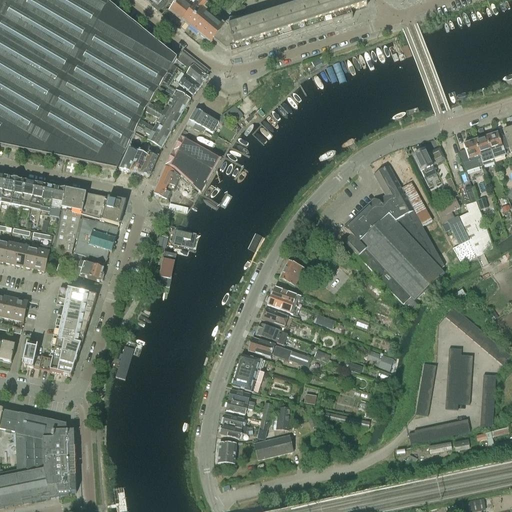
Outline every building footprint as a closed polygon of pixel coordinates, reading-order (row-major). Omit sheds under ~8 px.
[(176,60),(177,60),(103,0),(0,0),(0,147),(117,171),(130,142),(134,144),(138,135),(134,133),(136,129),(146,134),(148,130),(150,126),(141,121),(146,112),(148,108),(150,104),(162,84),(166,77),(171,69),(176,60)] [(142,0),(144,1),(144,0),(152,5),(151,7),(158,13),(168,0),(142,0)] [(178,0),(169,12),(184,23),(211,45),(213,42),(225,28),(204,9),(207,5),(200,0),(178,0)] [(367,7),(357,0),(252,0),(251,0),(248,0),(226,27),(225,28),(213,42),(226,52),(229,51),(231,57),(352,18),(351,13),(366,8),(367,7)] [(209,71),(184,51),(178,61),(178,62),(188,70),(191,72),(187,76),(200,87),(208,77),(206,76),(209,71)] [(176,60),(171,69),(175,72),(177,68),(187,76),(191,72),(188,70),(178,62),(176,60)] [(200,87),(187,76),(183,81),(179,86),(193,96),(200,87)] [(166,77),(162,84),(168,87),(172,81),(166,77)] [(190,100),(181,95),(183,92),(178,89),(174,96),(170,94),(166,91),(163,95),(167,98),(185,109),(190,100)] [(176,124),(185,109),(167,98),(165,101),(169,103),(164,112),(150,104),(148,108),(176,124)] [(176,124),(148,108),(146,112),(159,120),(157,124),(171,133),(176,124)] [(195,110),(186,126),(195,131),(198,126),(204,130),(204,131),(204,132),(210,136),(211,135),(213,132),(215,132),(217,129),(216,127),(219,123),(195,110)] [(171,133),(157,124),(154,129),(150,126),(148,130),(166,140),(171,133)] [(503,132),(505,138),(508,149),(510,155),(511,154),(511,129),(511,130),(509,128),(504,130),(504,132),(503,132)] [(166,140),(148,130),(146,134),(150,136),(147,140),(161,149),(166,140)] [(492,135),(486,137),(486,138),(492,155),(493,160),(505,156),(503,151),(508,149),(505,138),(499,140),(497,134),(493,136),(492,135)] [(180,137),(165,166),(174,170),(201,194),(220,159),(180,137)] [(481,139),(475,141),(475,142),(480,159),(492,155),(486,138),(482,139),(481,139)] [(483,167),(480,159),(475,142),(470,143),(470,142),(463,145),(464,145),(463,146),(465,151),(459,153),(466,173),(483,167)] [(128,149),(119,171),(129,173),(137,153),(128,149)] [(415,156),(413,157),(421,173),(429,169),(430,173),(434,171),(432,166),(427,157),(425,151),(420,154),(418,153),(415,154),(415,156)] [(439,151),(427,157),(432,166),(444,160),(439,151)] [(138,152),(137,153),(129,173),(138,176),(147,156),(138,152)] [(149,178),(158,157),(149,153),(147,156),(138,176),(149,178)] [(180,177),(174,171),(165,167),(163,170),(153,194),(166,200),(170,193),(165,191),(168,183),(175,187),(180,177)] [(374,200),(344,228),(345,230),(346,230),(351,236),(344,242),(403,306),(410,314),(419,305),(415,301),(444,274),(440,270),(444,267),(422,228),(432,223),(411,184),(401,189),(389,168),(374,176),(385,196),(378,203),(376,201),(374,200)] [(15,181),(6,179),(1,201),(11,203),(15,181)] [(451,180),(447,182),(450,187),(452,193),(455,191),(451,180)] [(25,183),(15,181),(11,203),(21,205),(25,183)] [(35,185),(25,183),(21,205),(30,207),(35,185)] [(44,187),(39,186),(35,185),(30,207),(40,209),(44,187)] [(54,189),(46,187),(44,187),(40,209),(50,211),(54,189)] [(471,187),(465,189),(471,205),(476,203),(471,187)] [(65,191),(54,189),(50,211),(60,213),(65,191)] [(72,254),(81,216),(85,195),(65,191),(60,213),(56,236),(53,249),(72,254)] [(106,199),(85,195),(81,216),(102,221),(106,199)] [(476,203),(466,206),(468,213),(457,219),(454,220),(451,214),(460,209),(454,198),(434,208),(442,226),(461,265),(493,250),(476,203)] [(122,202),(106,199),(102,221),(119,226),(125,206),(126,203),(122,202)] [(488,209),(485,199),(477,201),(480,211),(488,209)] [(82,257),(91,259),(106,263),(109,253),(112,253),(118,228),(95,221),(94,222),(82,219),(74,255),(82,257)] [(173,243),(193,248),(197,237),(176,231),(173,243)] [(9,244),(0,241),(0,263),(4,264),(9,244)] [(162,251),(164,252),(165,243),(158,242),(156,252),(161,253),(162,251)] [(19,246),(9,244),(4,264),(14,267),(19,246)] [(29,248),(19,246),(14,267),(24,269),(29,248)] [(39,251),(29,248),(24,269),(34,271),(39,251)] [(49,253),(39,251),(34,271),(44,273),(49,253)] [(106,263),(91,259),(82,257),(74,255),(73,254),(71,261),(80,263),(104,270),(106,263)] [(160,277),(170,279),(174,263),(164,261),(160,277)] [(288,262),(279,280),(295,287),(304,270),(288,262)] [(103,277),(104,271),(104,270),(80,263),(76,276),(100,283),(101,282),(102,283),(104,277),(103,277)] [(351,277),(348,274),(350,272),(342,265),(324,286),(335,296),(351,277)] [(274,288),(271,297),(293,306),(295,301),(299,303),(301,299),(274,288)] [(68,291),(66,301),(94,307),(97,297),(68,291)] [(271,297),(267,306),(294,317),(296,312),(291,311),(293,306),(271,297)] [(17,301),(7,299),(3,319),(13,321),(17,301)] [(27,303),(17,301),(13,321),(23,324),(27,303)] [(94,307),(66,301),(64,311),(90,317),(94,307)] [(289,318),(266,309),(261,321),(284,330),(289,318)] [(450,322),(457,313),(453,309),(445,318),(450,322)] [(90,317),(64,311),(61,321),(87,326),(90,317)] [(457,328),(465,319),(457,313),(450,322),(457,328)] [(465,335),(473,326),(465,319),(457,328),(465,335)] [(325,320),(322,327),(331,331),(334,323),(325,320)] [(87,326),(61,321),(59,331),(84,336),(87,326)] [(283,346),(287,336),(260,326),(259,327),(258,328),(257,330),(257,331),(256,336),(283,346)] [(473,341),(480,332),(473,326),(465,335),(473,341)] [(84,336),(59,331),(57,341),(81,346),(84,336)] [(480,348),(488,339),(480,332),(473,341),(480,348)] [(271,360),(272,356),(275,347),(252,339),(248,352),(271,360)] [(488,354),(496,345),(488,339),(480,348),(488,354)] [(81,346),(57,341),(55,351),(78,356),(81,346)] [(15,347),(0,343),(0,362),(11,364),(15,347)] [(38,347),(29,345),(27,345),(22,367),(33,369),(36,357),(38,347)] [(496,361),(503,351),(496,345),(488,354),(496,361)] [(289,352),(275,347),(272,356),(308,367),(311,359),(289,352)] [(116,379),(125,382),(133,351),(123,349),(116,379)] [(78,356),(55,351),(53,361),(75,365),(78,356)] [(330,357),(317,351),(314,359),(327,365),(330,357)] [(503,367),(511,358),(503,351),(496,361),(503,367)] [(378,362),(380,356),(369,352),(367,358),(378,362)] [(238,365),(238,366),(261,374),(265,362),(242,355),(240,360),(239,361),(238,364),(238,365)] [(53,361),(36,357),(33,369),(50,373),(53,361)] [(393,361),(382,357),(377,368),(389,372),(393,361)] [(75,365),(53,361),(50,373),(71,378),(75,365)] [(233,383),(232,388),(255,394),(261,374),(238,366),(235,378),(234,379),(233,381),(233,383)] [(434,377),(436,368),(424,366),(422,376),(434,377)] [(432,387),(434,377),(422,376),(420,385),(432,387)] [(431,397),(432,387),(420,385),(419,395),(431,397)] [(231,391),(228,401),(254,408),(255,404),(249,402),(250,396),(231,391)] [(316,397),(305,395),(303,404),(314,406),(316,397)] [(429,407),(431,397),(419,395),(417,405),(429,407)] [(254,408),(228,401),(226,412),(245,416),(247,410),(253,411),(254,408)] [(265,405),(263,413),(270,415),(272,407),(265,405)] [(427,417),(429,407),(417,405),(415,415),(427,417)] [(493,417),(493,407),(481,407),(481,417),(493,417)] [(269,430),(288,432),(291,410),(279,409),(278,417),(270,416),(269,430)] [(76,494),(74,432),(66,432),(66,425),(65,425),(65,427),(20,417),(20,415),(19,415),(19,416),(3,412),(3,411),(2,411),(0,419),(0,430),(16,434),(15,436),(16,436),(18,477),(0,480),(0,509),(68,495),(68,497),(69,497),(69,494),(76,494)] [(270,415),(263,413),(261,422),(268,423),(270,415)] [(316,426),(311,414),(306,417),(311,428),(316,426)] [(326,414),(324,420),(368,429),(370,423),(326,414)] [(225,416),(222,425),(248,432),(249,428),(242,427),(244,420),(225,416)] [(492,427),(493,417),(481,417),(480,427),(492,427)] [(469,433),(467,421),(461,422),(463,434),(469,433)] [(268,423),(261,422),(259,430),(266,432),(268,423)] [(463,434),(461,422),(455,423),(458,435),(463,434)] [(458,435),(455,423),(449,425),(452,436),(458,435)] [(220,437),(238,441),(240,434),(247,436),(248,432),(222,425),(220,437)] [(452,436),(449,425),(443,426),(446,438),(452,436)] [(446,438),(443,426),(438,427),(440,439),(446,438)] [(440,439),(438,427),(432,428),(434,440),(440,439)] [(434,440),(432,428),(426,430),(428,441),(434,440)] [(494,448),(492,439),(510,435),(508,429),(485,435),(489,450),(494,448)] [(266,432),(259,430),(257,440),(264,441),(266,432)] [(428,441),(426,430),(420,431),(422,443),(428,441)] [(422,443),(420,431),(414,432),(414,434),(417,444),(422,443)] [(289,437),(254,445),(258,462),(293,454),(289,437)] [(455,449),(470,449),(469,441),(455,441),(455,449)] [(430,453),(452,451),(452,443),(429,446),(430,453)] [(219,445),(217,465),(235,466),(236,446),(219,445)] [(483,500),(459,504),(460,511),(474,511),(485,510),(483,500)]
